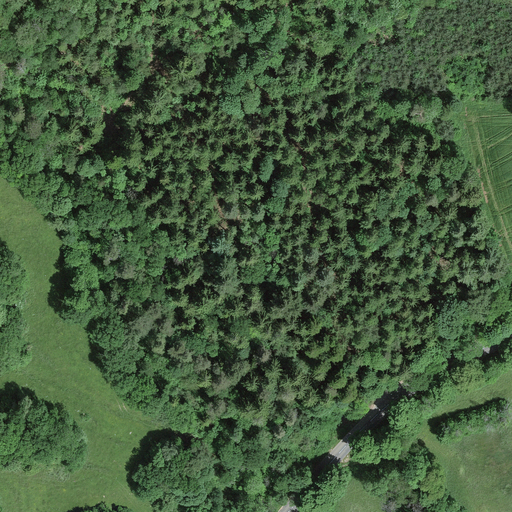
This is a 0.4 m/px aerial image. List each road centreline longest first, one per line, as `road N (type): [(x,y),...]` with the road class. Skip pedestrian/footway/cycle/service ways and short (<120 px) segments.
road 1 (tertiary): [(288,511),(383,408),(452,362),(511,335)]
road 2 (track): [(383,408),(357,361),(338,293)]
